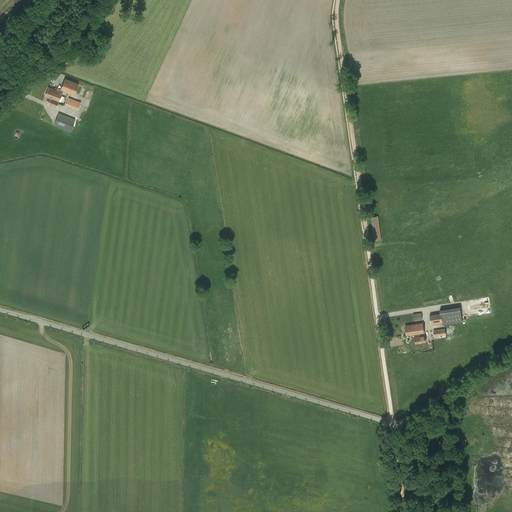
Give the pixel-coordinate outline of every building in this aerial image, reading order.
[(65,78),(61,89),(63,90),(74,94),(79,84),(65,78)] [(48,87),(45,96),(51,98),(50,103),(49,104),(56,107),(63,90),(61,89),(57,88),(56,90),(48,87)] [(66,105),(78,109),(81,102),(69,97),(66,105)] [(75,120),(58,113),(54,125),(70,132),(75,120)] [(381,240),(378,216),(371,217),(374,241),(381,240)] [(460,306),(440,309),(441,313),(429,315),(431,325),(442,323),(442,325),(462,322),(460,306)] [(405,326),(407,335),(414,334),(424,332),(423,323),(405,326)] [(424,332),(414,334),(415,337),(416,343),(425,341),(425,335),(424,332)]
